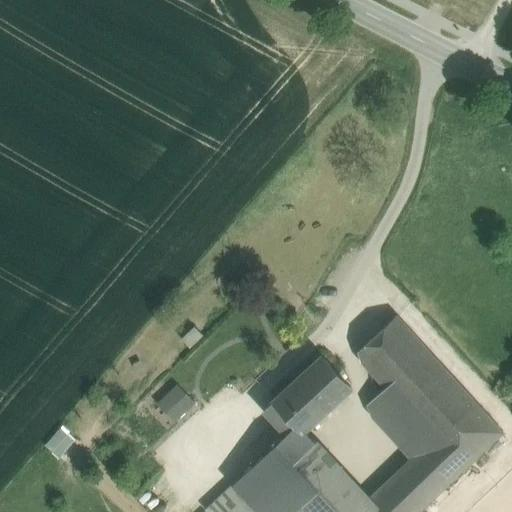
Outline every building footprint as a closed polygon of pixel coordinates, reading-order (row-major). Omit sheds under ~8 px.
[(365,507),(294,439),(239,491),(259,506),(275,491),(296,511),(424,511),(505,429),(392,320),(357,357),(363,368),(384,389),(433,436),(411,460),(372,500),(365,507)] [(322,360),(276,406),(302,431),(304,434),(350,388),(322,360)] [(155,400),(173,419),(194,400),(176,381),(155,400)] [(433,436),(384,389),(367,404),(367,417),(411,460),(433,436)] [(304,434),(302,431),(294,439),(365,507),(372,500),(304,434)] [(296,511),(275,491),(259,506),(239,491),(216,511),(296,511)]
